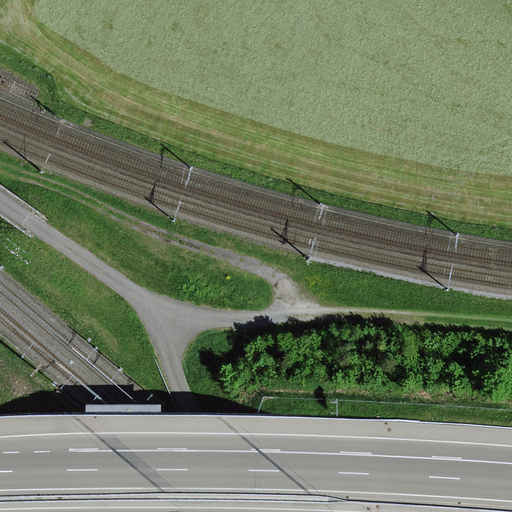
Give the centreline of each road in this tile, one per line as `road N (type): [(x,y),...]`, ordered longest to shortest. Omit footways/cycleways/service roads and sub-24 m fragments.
road 1 (motorway): [(511,484),(285,472),(0,472)]
road 2 (track): [(0,201),(157,316),(188,407),(312,511)]
road 3 (track): [(157,316),(323,311),(511,328)]
